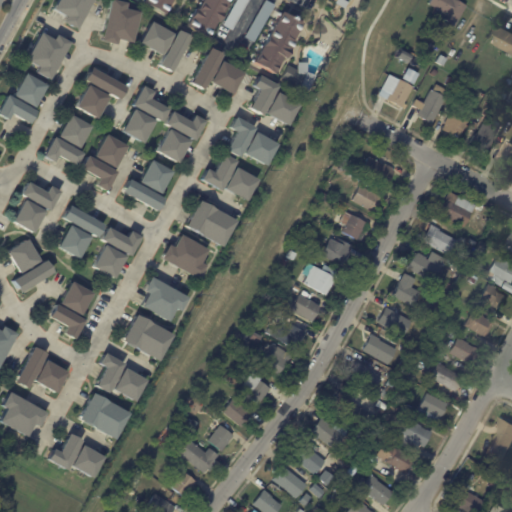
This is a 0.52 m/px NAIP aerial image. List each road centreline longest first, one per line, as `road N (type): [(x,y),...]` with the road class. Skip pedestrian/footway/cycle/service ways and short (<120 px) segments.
road 1 (residential): [(0,182),(21,160),(82,49),(155,76),(219,125),(54,421)]
road 2 (residential): [(430,156),(306,387),(207,511)]
road 3 (residential): [(82,370),(17,317),(0,284),(4,185)]
road 4 (residential): [(511,344),(415,511)]
road 5 (residential): [(346,110),(511,200)]
road 6 (residential): [(21,160),(154,236)]
